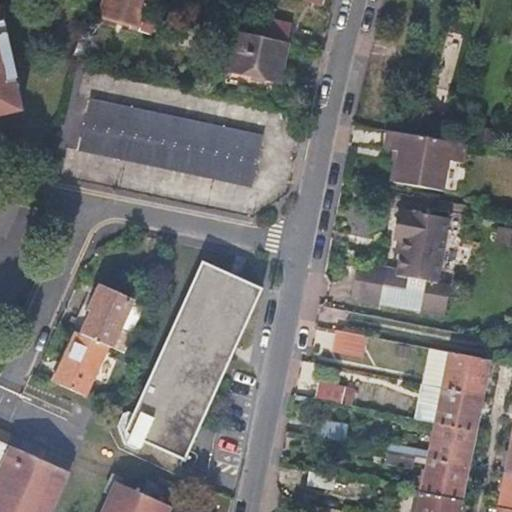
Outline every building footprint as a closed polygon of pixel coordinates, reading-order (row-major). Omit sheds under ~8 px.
[(131,30),(139,32),(144,16),(148,0),(105,0),(101,14),(105,16),(133,23),(131,30)] [(0,12),(0,116),(22,112),(16,82),(20,81),(6,21),(2,23),(0,12)] [(120,26),(131,30),(133,23),(105,16),(102,22),(118,28),(120,26)] [(144,16),(139,32),(150,36),(155,19),(144,16)] [(256,36),(293,44),(296,27),(260,21),(260,23),(256,36)] [(285,82),(293,44),(256,36),(243,34),(234,71),(285,82)] [(262,136),(91,101),(80,153),(252,188),(262,136)] [(396,182),(446,191),(451,162),(465,164),(467,145),(449,142),(416,136),(390,131),(387,150),(402,152),(396,182)] [(478,132),(477,144),(495,145),(496,134),(478,132)] [(398,244),(437,251),(443,215),(398,208),(393,237),(399,238),(398,244)] [(432,279),(437,251),(398,244),(393,268),(392,272),(381,269),(379,275),(352,270),(348,298),(441,314),(447,282),(432,279)] [(211,260),(128,430),(184,460),(267,289),(211,260)] [(83,334),(111,347),(127,355),(135,337),(121,330),(133,302),(100,287),(91,308),(94,309),(83,334)] [(121,330),(135,337),(148,308),(133,302),(121,330)] [(78,332),(55,382),(88,397),(111,347),(83,334),(78,332)] [(367,338),(337,332),(332,353),(364,360),(367,338)] [(451,355),(444,389),(482,397),(485,382),(489,362),(451,355)] [(319,383),(316,400),(341,405),(345,388),(319,383)] [(482,397),(444,389),(436,424),(475,432),(478,417),(482,397)] [(320,422),(317,438),(344,444),(347,427),(320,422)] [(430,461),(468,468),(471,453),(475,432),(436,424),(430,454),(384,445),(382,451),(400,455),(430,461)] [(0,511),(168,511),(170,509),(114,482),(100,511),(51,511),(73,463),(0,429),(0,511)] [(414,463),(427,466),(430,461),(400,455),(398,466),(413,469),(414,463)] [(427,466),(422,494),(461,502),(464,491),(468,468),(430,461),(427,466)] [(338,477),(311,471),(308,486),(335,492),(338,477)] [(511,511),(511,476),(507,476),(500,510),(511,511)] [(422,494),(418,511),(459,511),(461,502),(422,494)]
